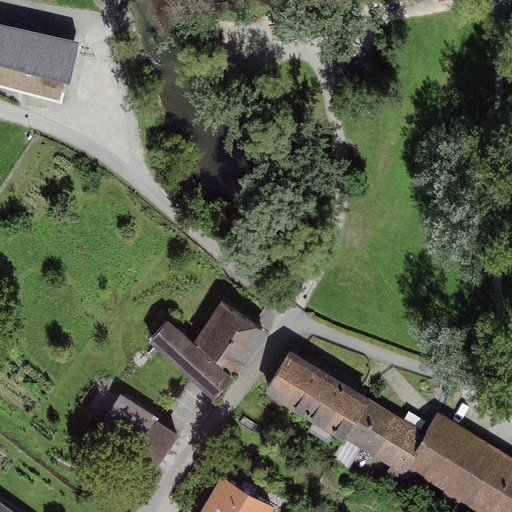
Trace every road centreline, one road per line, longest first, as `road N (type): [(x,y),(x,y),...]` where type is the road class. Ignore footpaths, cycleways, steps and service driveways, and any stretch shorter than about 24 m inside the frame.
road 1 (track): [(0,109),(102,154),(297,314)]
road 2 (residential): [(146,511),(297,314)]
road 3 (track): [(297,314),(465,382),(511,391)]
